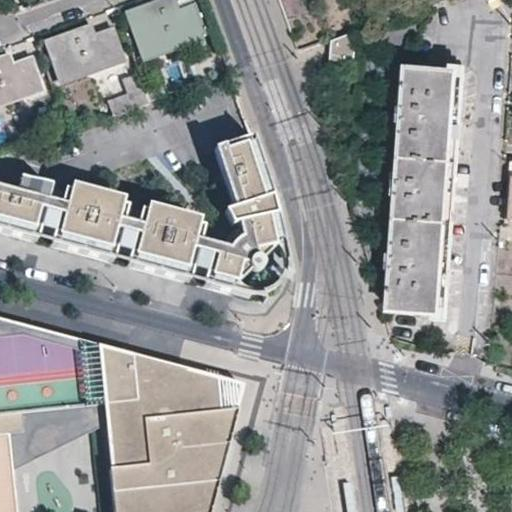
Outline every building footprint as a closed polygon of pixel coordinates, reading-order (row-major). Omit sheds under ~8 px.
[(198,38),(188,7),(174,12),(169,0),(161,0),(125,13),(141,57),(198,38)] [(120,59),(109,30),(92,36),(88,26),(46,42),(59,80),(120,59)] [(356,26),(331,36),(329,64),(353,66),(356,26)] [(0,100),(39,87),(29,58),(8,65),(5,57),(0,58),(0,100)] [(139,60),(132,63),(140,86),(147,83),(139,60)] [(453,70),(404,67),(386,308),(435,312),(439,264),(444,196),(450,120),(453,70)] [(140,86),(145,102),(164,95),(159,80),(147,83),(140,86)] [(115,94),(120,111),(145,102),(140,86),(115,94)] [(262,174),(251,143),(213,158),(238,238),(227,250),(206,245),(203,252),(192,249),(194,241),(136,224),(132,232),(118,229),(120,221),(62,206),(61,213),(47,210),(47,201),(0,189),(0,232),(37,242),(40,233),(54,237),(52,246),(109,262),(112,253),(126,257),(124,266),(183,282),(185,272),(198,276),(195,285),(226,293),(247,272),(252,274),(256,273),(259,270),(259,266),(259,264),(259,261),(279,241),(275,220),(271,204),(269,197),(262,174)] [(208,511),(237,407),(234,407),(180,413),(178,393),(187,393),(184,367),(49,331),(20,323),(0,324),(0,511),(16,511),(11,467),(7,430),(23,429),(21,410),(88,403),(141,397),(143,417),(105,420),(110,466),(108,466),(112,511),(208,511)] [(243,382),(184,367),(187,393),(178,393),(180,413),(234,407),(243,382)] [(7,430),(11,467),(105,420),(143,417),(141,397),(88,403),(21,410),(23,429),(7,430)] [(405,511),(400,478),(393,479),(398,511),(405,511)] [(353,511),(349,485),(342,486),(346,511),(353,511)]
